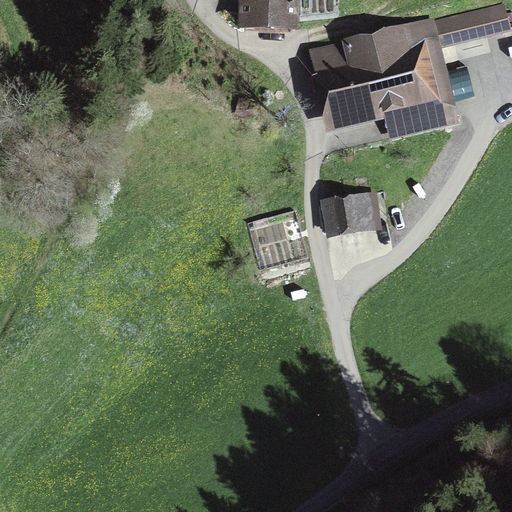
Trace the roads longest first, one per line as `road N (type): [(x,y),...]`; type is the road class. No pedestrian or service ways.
road 1 (unclassified): [(330,310),(310,199),(310,114),(271,61),(192,0)]
road 2 (unclassified): [(500,83),(448,187),(391,259),(330,310)]
road 3 (track): [(0,328),(48,231),(36,208),(0,194)]
road 4 (unclassified): [(373,462),(330,310)]
road 5 (unclassified): [(373,462),(511,390)]
